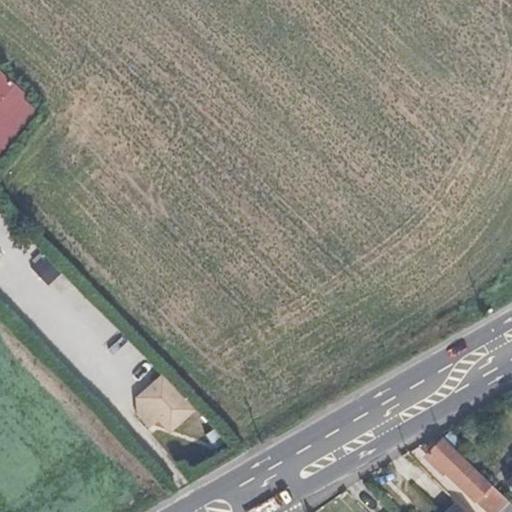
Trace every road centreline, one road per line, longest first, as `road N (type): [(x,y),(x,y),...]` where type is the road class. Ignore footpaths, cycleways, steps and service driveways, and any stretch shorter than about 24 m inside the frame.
road 1 (primary): [(511,318),(247,470)]
road 2 (primary): [(269,510),(511,371)]
